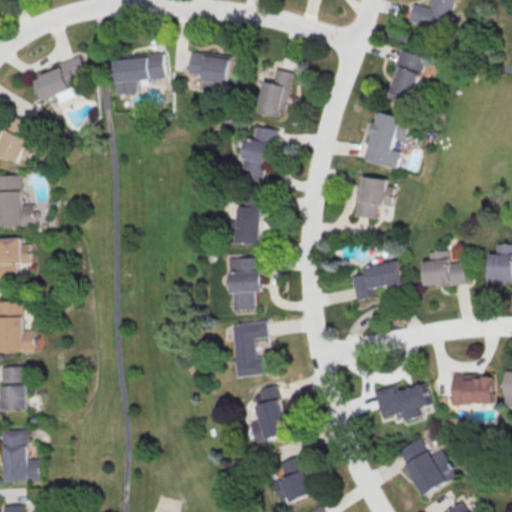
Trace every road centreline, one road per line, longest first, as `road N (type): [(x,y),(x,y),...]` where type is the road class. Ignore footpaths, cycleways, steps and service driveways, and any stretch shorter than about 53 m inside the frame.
road 1 (residential): [(382,511),(340,431),(310,263),(323,147),(371,0)]
road 2 (residential): [(0,49),(49,19),(109,4),(194,5),(357,40)]
road 3 (residential): [(511,325),(320,351)]
